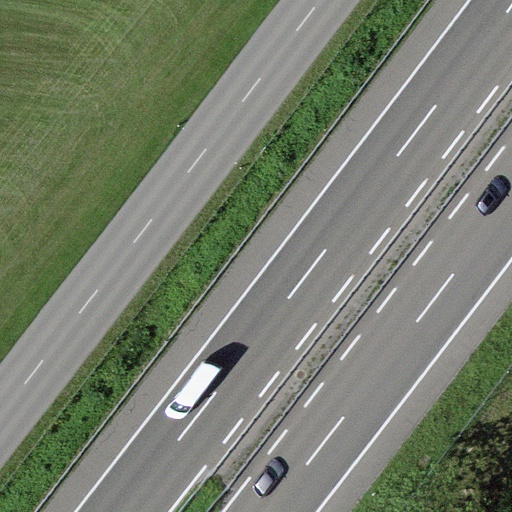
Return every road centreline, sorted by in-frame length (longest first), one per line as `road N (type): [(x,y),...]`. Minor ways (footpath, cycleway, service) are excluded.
road 1 (motorway): [(511,5),(114,511)]
road 2 (tertiary): [(0,411),(313,0)]
road 3 (motorway): [(260,511),(511,189)]
